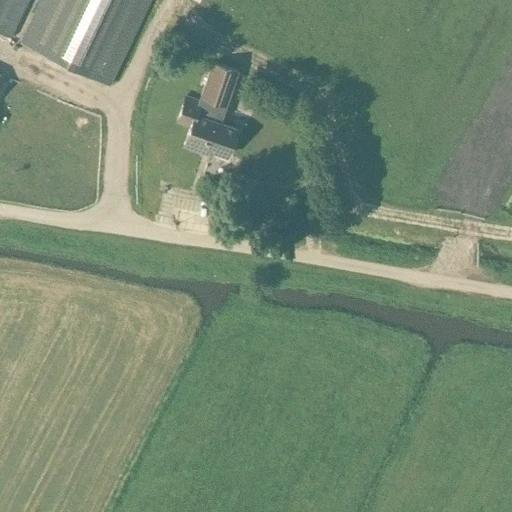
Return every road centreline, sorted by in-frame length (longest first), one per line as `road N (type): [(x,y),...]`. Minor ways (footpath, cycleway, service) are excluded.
road 1 (unclassified): [(511,294),(0,209)]
road 2 (track): [(511,236),(346,206),(318,89),(168,13),(174,0)]
